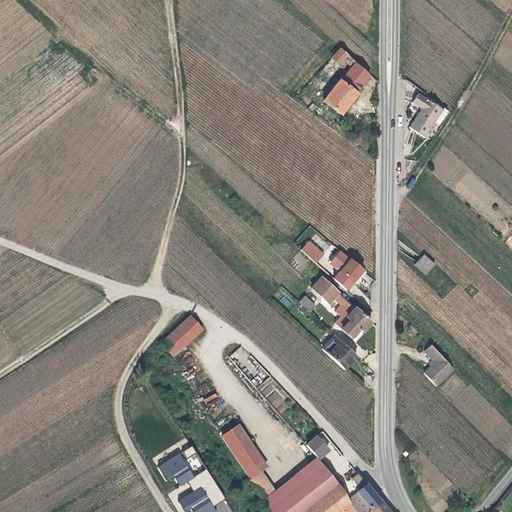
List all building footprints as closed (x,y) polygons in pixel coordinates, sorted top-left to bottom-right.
[(369,75),(341,49),(332,59),(340,66),(345,61),(352,68),(341,82),(339,81),(323,101),(341,115),(357,95),(355,93),(358,89),(369,75)] [(421,133),(432,119),(435,122),(445,111),(442,108),(441,109),(419,91),(413,99),(420,106),(407,122),(414,128),(421,133)] [(301,250),(316,264),(324,255),(309,241),(301,250)] [(353,280),(363,268),(342,251),(332,262),(353,280)] [(423,275),(434,265),(423,254),(413,265),(423,275)] [(325,274),(321,278),(331,288),(335,283),(325,274)] [(321,278),(312,289),(328,304),(334,297),(338,301),(342,297),(331,288),(321,278)] [(304,297),(299,302),(309,312),(314,306),(304,297)] [(348,309),(351,305),(342,297),(338,301),(348,309)] [(362,333),(371,324),(351,305),(348,309),(344,313),(346,316),(345,317),(342,315),(334,324),(350,339),(359,330),(362,333)] [(189,317),(160,344),(173,358),(202,331),(189,317)] [(353,360),(356,357),(334,336),(331,339),(353,360)] [(345,369),(353,360),(331,339),(323,348),(345,369)] [(426,375),(438,388),(455,372),(432,348),(426,354),(433,362),(436,365),(433,369),(426,375)] [(215,392),(204,400),(207,405),(218,397),(215,392)] [(238,425),(219,437),(248,479),(260,472),(266,467),(238,425)] [(319,460),(334,447),(321,432),(306,444),(319,460)] [(193,446),(157,465),(165,481),(174,477),(180,487),(189,482),(194,492),(178,500),(184,511),(185,511),(191,509),(192,511),(216,511),(213,505),(224,499),(208,468),(194,476),(192,471),(203,465),(193,446)] [(263,501),(270,511),(302,511),(337,485),(315,457),(273,490),(274,492),(263,501)] [(248,479),(263,501),(274,492),(273,490),(260,472),(248,479)] [(353,511),(368,511),(381,502),(366,484),(356,492),(357,494),(347,502),(353,511)] [(337,511),(344,507),(346,511),(353,511),(347,502),(337,485),(302,511),(337,511)] [(389,511),(381,502),(368,511),(389,511)]
